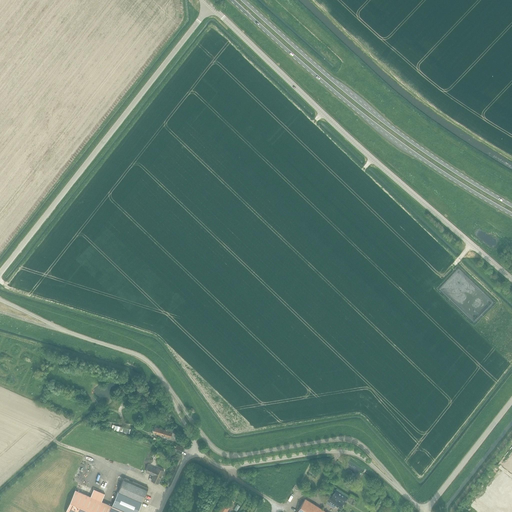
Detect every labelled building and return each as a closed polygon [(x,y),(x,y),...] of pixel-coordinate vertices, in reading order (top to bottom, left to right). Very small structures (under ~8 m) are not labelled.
[(153,433),(170,437),(172,432),(173,433),(174,429),(171,428),(171,427),(165,426),(164,430),(155,427),(153,433)] [(174,450),(181,454),(184,447),(179,445),(177,444),(175,447),(174,450)] [(151,480),(158,483),(164,471),(156,467),(155,468),(149,465),(146,472),(153,475),(151,480)] [(124,479),(118,492),(142,502),(147,489),(124,479)] [(75,489),(65,511),(127,511),(112,505),(102,501),(105,493),(94,488),(91,496),(75,489)] [(326,500),(340,508),(347,496),(336,489),(332,496),(329,494),(326,500)] [(118,492),(112,505),(128,511),(137,511),(142,502),(118,492)] [(219,511),(220,511),(225,511),(233,501),(228,498),(219,511)] [(326,511),(305,498),(296,511),(326,511)]
